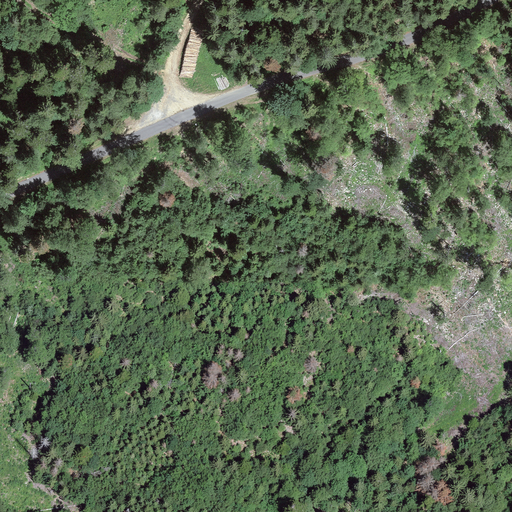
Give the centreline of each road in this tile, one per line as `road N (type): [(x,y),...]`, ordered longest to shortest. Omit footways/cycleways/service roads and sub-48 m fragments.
road 1 (unclassified): [(0,196),(241,92),(423,33),(489,0)]
road 2 (track): [(182,116),(172,74),(198,0)]
